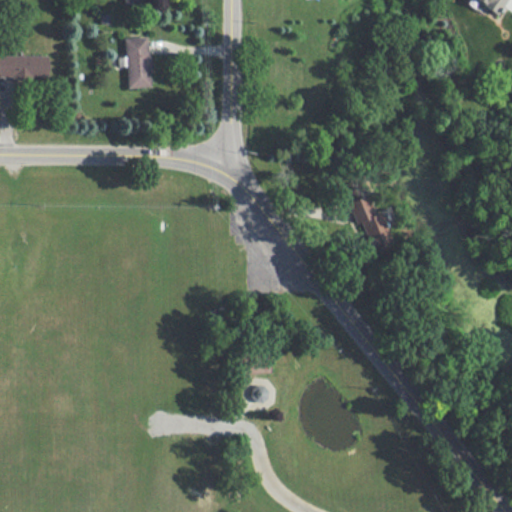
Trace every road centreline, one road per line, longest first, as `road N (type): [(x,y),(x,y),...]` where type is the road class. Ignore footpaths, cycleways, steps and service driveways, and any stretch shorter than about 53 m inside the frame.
road 1 (tertiary): [(242,187),(489,494)]
road 2 (residential): [(0,153),(193,159)]
road 3 (tertiary): [(224,129),(228,0)]
